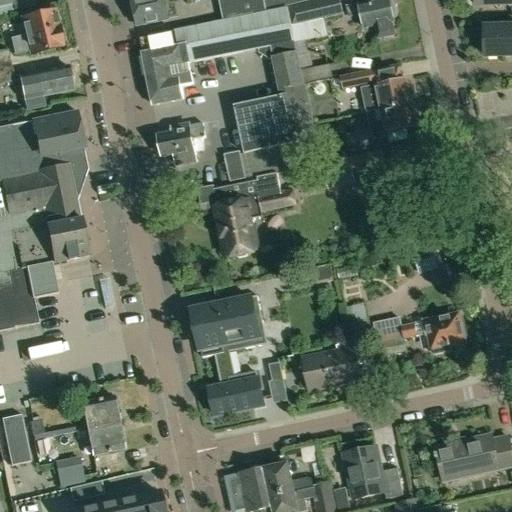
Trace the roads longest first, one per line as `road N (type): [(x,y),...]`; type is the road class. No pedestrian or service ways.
road 1 (residential): [(186,455),(480,391),(501,376),(506,349),(429,0)]
road 2 (tertiary): [(186,455),(93,0)]
